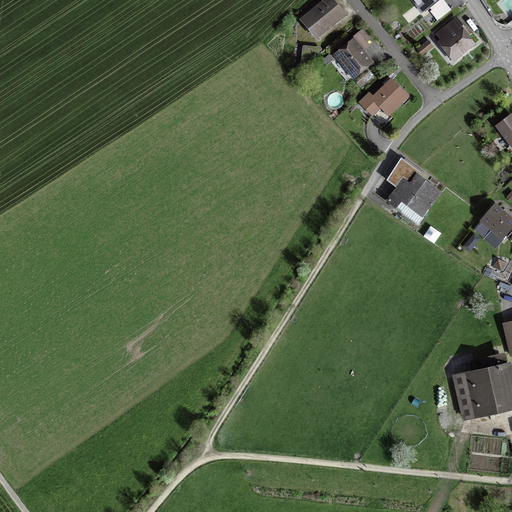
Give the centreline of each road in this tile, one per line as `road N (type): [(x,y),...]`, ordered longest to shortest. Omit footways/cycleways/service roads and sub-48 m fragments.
road 1 (track): [(365,194),(211,434),(206,458),(150,511)]
road 2 (track): [(511,484),(206,458)]
road 3 (residential): [(365,194),(416,119),(503,49)]
